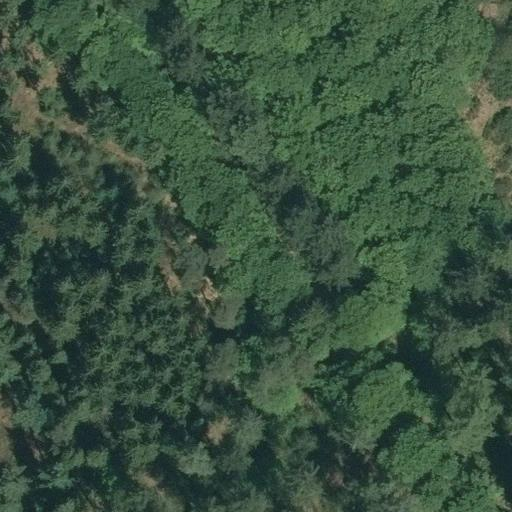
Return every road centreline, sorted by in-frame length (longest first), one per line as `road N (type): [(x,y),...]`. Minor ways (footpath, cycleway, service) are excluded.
road 1 (track): [(344,361),(225,179),(69,0)]
road 2 (track): [(344,361),(118,511)]
road 3 (track): [(485,511),(384,419),(344,361)]
